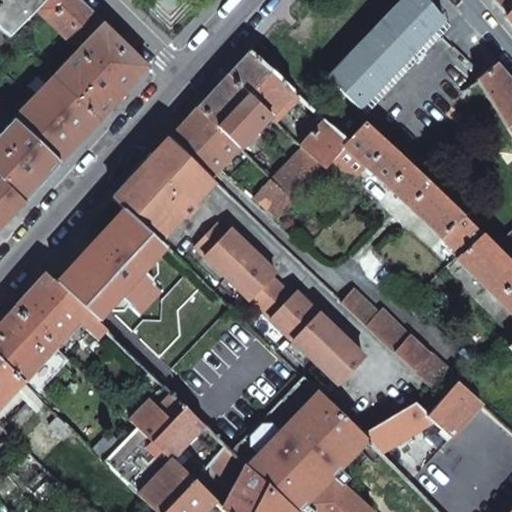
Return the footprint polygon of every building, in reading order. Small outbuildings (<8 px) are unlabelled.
[(0,0),(0,31),(8,38),(37,9),(37,10),(46,0),(0,0)] [(75,0),(46,0),(37,10),(71,43),(83,46),(103,26),(75,0)] [(360,110),(443,21),(425,0),(400,0),(326,79),(360,110)] [(511,0),(491,0),(494,3),(506,17),(511,10),(511,0)] [(63,68),(52,79),(98,121),(146,68),(103,26),(83,46),(63,68)] [(249,52),(226,76),(268,117),(292,91),(249,52)] [(53,58),(42,70),(52,79),(63,68),(53,58)] [(511,85),(495,65),(477,80),(479,83),(507,128),(511,124),(511,85)] [(226,76),(197,108),(239,148),(268,117),(226,76)] [(52,79),(13,121),(58,164),(98,121),(52,79)] [(299,97),(291,106),(310,124),(318,114),(299,97)] [(197,108),(169,137),(211,177),(239,148),(197,108)] [(323,119),(298,145),(300,146),(323,168),(331,159),(343,147),(348,141),(323,119)] [(0,183),(23,204),(58,164),(13,121),(0,134),(0,183)] [(348,141),(343,147),(363,165),(441,238),(461,217),(363,125),(348,141)] [(211,177),(169,137),(147,162),(196,208),(198,206),(194,202),(214,181),(211,177)] [(276,172),(270,178),(293,201),(301,191),(323,168),(300,146),(276,172)] [(363,165),(343,147),(331,159),(352,178),(363,165)] [(196,208),(147,162),(113,197),(124,207),(158,240),(182,214),(186,218),(196,208)] [(266,163),(260,169),(270,178),(276,172),(266,163)] [(252,180),(244,188),(276,217),(292,201),(293,201),(270,178),(262,188),(252,180)] [(0,183),(0,228),(23,204),(0,183)] [(293,201),(292,201),(297,207),(307,197),(301,191),(293,201)] [(124,207),(55,285),(86,315),(95,323),(117,298),(130,310),(153,284),(140,272),(164,246),(158,240),(124,207)] [(461,217),(441,238),(442,239),(451,248),(459,256),(480,235),(461,217)] [(214,224),(192,247),(336,386),(361,360),(352,351),(348,354),(320,327),(323,323),(293,293),(289,297),(269,279),(273,276),(227,230),(224,234),(214,224)] [(511,235),(510,234),(493,248),(505,260),(511,253),(511,235)] [(459,256),(455,259),(511,315),(511,266),(505,260),(493,248),(480,235),(459,256)] [(447,252),(451,248),(442,239),(438,243),(447,252)] [(44,275),(13,309),(55,349),(86,315),(55,285),(44,275)] [(352,289),(341,301),(366,325),(378,313),(377,313),(352,289)] [(55,349),(13,309),(0,322),(0,363),(22,385),(35,397),(51,379),(37,368),(55,349)] [(378,313),(366,325),(414,371),(430,354),(409,333),(407,335),(381,309),(377,313),(378,313)] [(352,351),(323,323),(320,327),(348,354),(352,351)] [(89,332),(81,341),(95,354),(107,341),(103,337),(98,342),(89,332)] [(51,379),(67,361),(55,349),(37,368),(51,379)] [(456,379),(430,354),(414,371),(436,391),(456,379)] [(0,363),(0,408),(22,385),(0,363)] [(230,451),(245,465),(294,511),(296,511),(303,505),(332,476),(366,442),(360,436),(346,422),(300,378),(230,451)] [(427,414),(425,416),(431,422),(450,437),(479,404),(454,383),(427,414)] [(149,401),(129,421),(136,427),(170,460),(203,425),(171,395),(157,409),(149,401)] [(415,403),(360,436),(366,442),(378,454),(431,422),(425,416),(427,414),(415,403)] [(51,413),(44,420),(57,432),(64,425),(63,424),(51,413)] [(0,427),(0,446),(9,437),(0,427)] [(119,445),(104,461),(137,495),(170,460),(136,427),(119,445)] [(109,434),(92,452),(103,462),(104,461),(119,445),(109,434)] [(216,438),(194,461),(203,470),(225,446),(216,438)] [(170,460),(137,495),(155,511),(164,511),(193,482),(192,481),(170,460)] [(294,511),(245,465),(223,510),(224,511),(294,511)] [(372,511),(332,476),(303,505),(310,511),(372,511)] [(202,511),(213,501),(193,482),(164,511),(202,511)]
